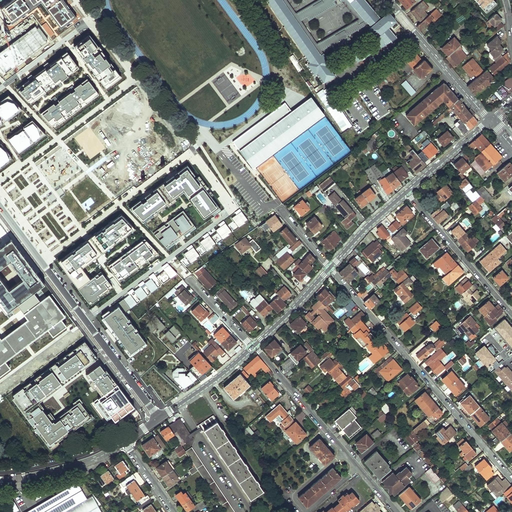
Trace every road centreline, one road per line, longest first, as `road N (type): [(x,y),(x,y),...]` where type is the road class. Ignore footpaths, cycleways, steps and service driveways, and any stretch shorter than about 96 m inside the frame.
road 1 (residential): [(86,322),(230,210),(189,151),(41,261)]
road 2 (residential): [(0,88),(90,21),(134,80),(0,179)]
road 3 (residential): [(511,479),(329,267)]
road 4 (residential): [(396,511),(253,346)]
road 5 (residential): [(511,314),(406,192)]
road 6 (tertiary): [(386,0),(489,121)]
road 7 (residential): [(0,480),(73,466),(124,442)]
